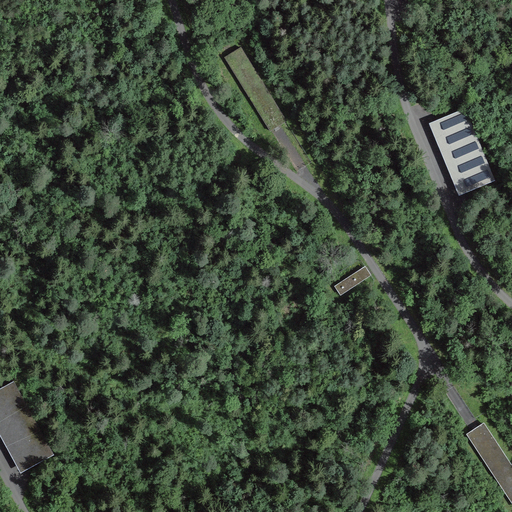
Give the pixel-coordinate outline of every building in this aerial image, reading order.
[(270,133),(285,124),(239,50),(224,59),(270,133)] [(493,180),(464,111),(429,126),(458,195),(493,180)] [(335,287),(341,297),(372,279),(366,269),(335,287)] [(14,383),(0,391),(0,433),(23,472),(55,453),(14,383)] [(511,465),(484,424),(468,436),(511,502),(511,465)]
